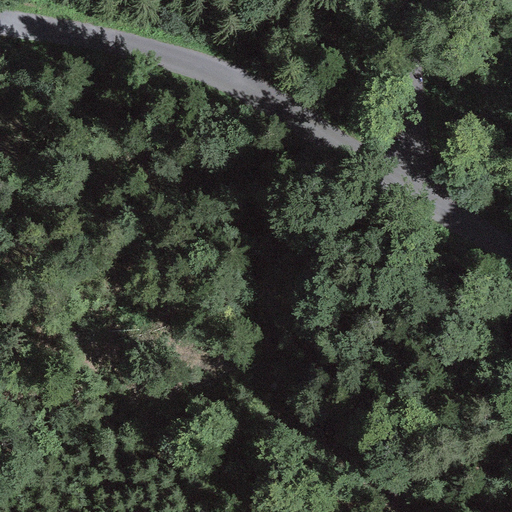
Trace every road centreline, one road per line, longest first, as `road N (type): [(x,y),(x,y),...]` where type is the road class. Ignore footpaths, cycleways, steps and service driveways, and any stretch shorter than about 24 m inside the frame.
road 1 (unclassified): [(0,21),(103,40),(233,79),(418,194)]
road 2 (unclassified): [(418,194),(411,0)]
